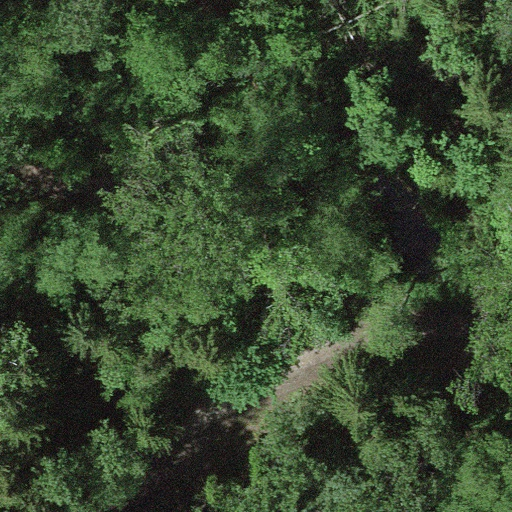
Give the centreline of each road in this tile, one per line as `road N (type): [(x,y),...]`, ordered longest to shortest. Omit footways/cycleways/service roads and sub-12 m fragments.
road 1 (track): [(0,99),(38,127),(188,182),(258,231),(289,326),(256,393),(163,511)]
road 2 (track): [(511,318),(289,326)]
